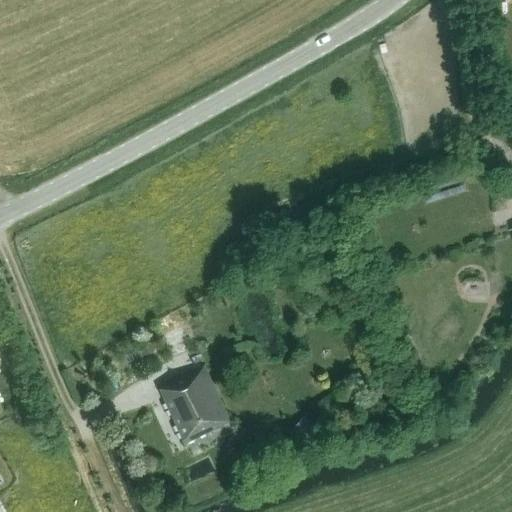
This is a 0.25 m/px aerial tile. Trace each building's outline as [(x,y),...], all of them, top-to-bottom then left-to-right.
[(498,122),(511,108),(511,93),(504,85),(483,106),(498,122)] [(326,234),(321,246),(331,250),(336,238),(326,234)] [(382,257),(370,261),(372,270),(384,266),(382,257)] [(154,351),(149,341),(140,346),(145,356),(154,351)] [(158,388),(184,444),(202,435),(229,422),(203,367),(158,388)] [(323,431),(304,416),(290,433),(309,449),(323,431)]
